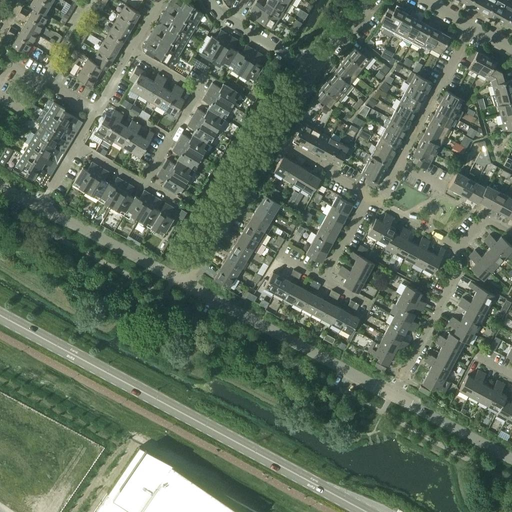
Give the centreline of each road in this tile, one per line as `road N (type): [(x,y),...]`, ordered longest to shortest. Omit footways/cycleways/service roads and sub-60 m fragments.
road 1 (tertiary): [(364,511),(0,317)]
road 2 (residential): [(511,461),(181,281)]
road 3 (residential): [(143,184),(198,91),(130,50)]
road 4 (residential): [(181,281),(271,138)]
road 5 (residential): [(181,281),(39,207)]
road 6 (residential): [(397,163),(472,25)]
road 7 (residential): [(401,380),(457,271),(456,246)]
